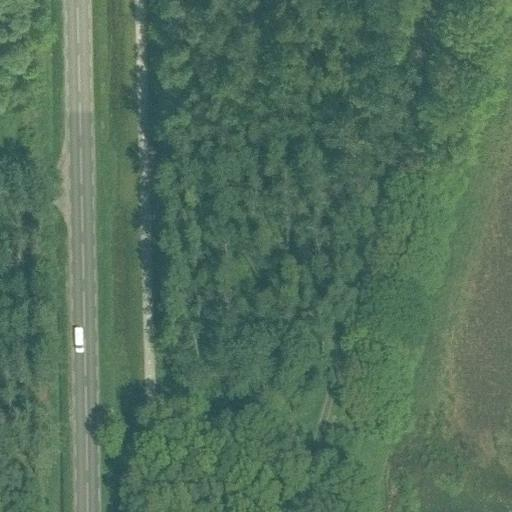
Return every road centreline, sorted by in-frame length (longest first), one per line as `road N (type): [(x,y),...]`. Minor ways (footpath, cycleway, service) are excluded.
road 1 (track): [(304,511),(431,0)]
road 2 (primary): [(86,511),(76,0)]
